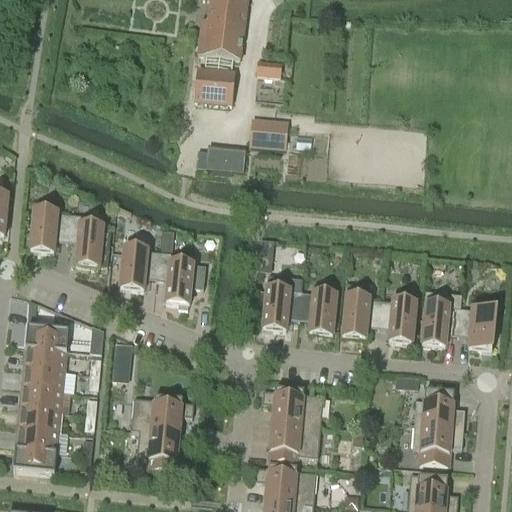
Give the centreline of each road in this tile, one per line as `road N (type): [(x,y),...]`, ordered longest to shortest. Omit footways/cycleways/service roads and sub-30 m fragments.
road 1 (residential): [(481,511),(490,382),(250,359)]
road 2 (residential): [(250,359),(7,270)]
road 3 (residential): [(236,511),(250,359)]
